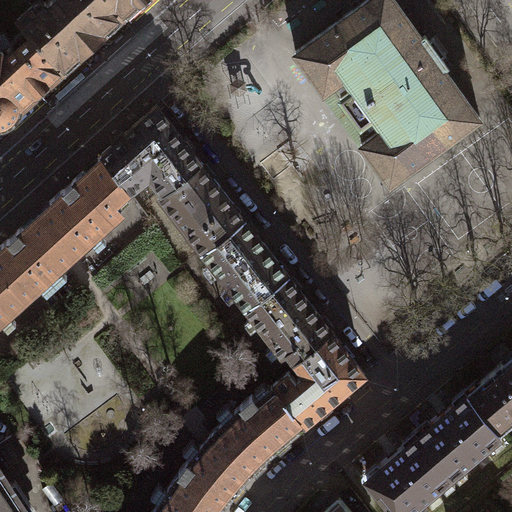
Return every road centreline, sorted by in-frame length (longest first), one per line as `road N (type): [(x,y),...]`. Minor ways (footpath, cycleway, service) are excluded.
road 1 (residential): [(142,59),(395,381)]
road 2 (residential): [(395,381),(251,511)]
road 3 (tertiary): [(0,186),(142,59)]
road 4 (residential): [(511,283),(395,381)]
